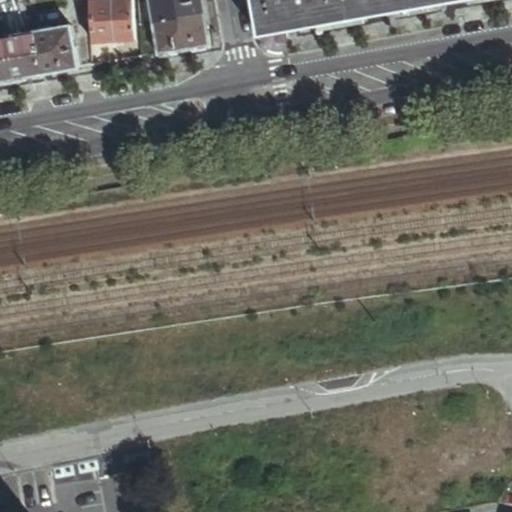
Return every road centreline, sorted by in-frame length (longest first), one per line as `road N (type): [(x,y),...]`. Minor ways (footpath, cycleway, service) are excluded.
road 1 (unclassified): [(0,458),(511,367)]
road 2 (unknown): [(0,170),(511,80)]
road 3 (tertiary): [(511,30),(245,79)]
road 4 (tertiary): [(245,79),(0,122)]
